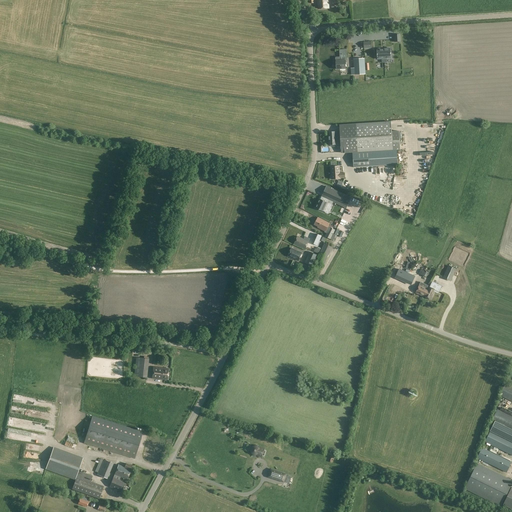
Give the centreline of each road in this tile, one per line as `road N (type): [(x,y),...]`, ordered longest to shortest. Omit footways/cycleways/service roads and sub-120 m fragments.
road 1 (unclassified): [(267,262),(511,354)]
road 2 (unknown): [(313,161),(340,160),(355,179),(393,194),(406,189),(412,162),(402,127),(313,131)]
road 3 (unclassified): [(267,262),(313,161),(307,26)]
road 4 (unclassified): [(0,333),(163,342),(224,356)]
road 5 (unclassified): [(307,26),(511,13)]
road 6 (unclassified): [(143,511),(224,356)]
